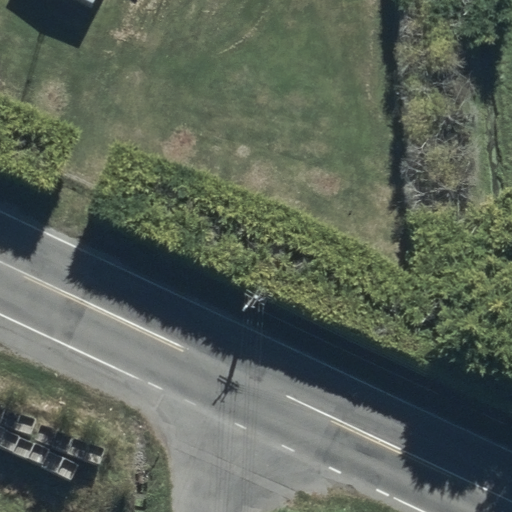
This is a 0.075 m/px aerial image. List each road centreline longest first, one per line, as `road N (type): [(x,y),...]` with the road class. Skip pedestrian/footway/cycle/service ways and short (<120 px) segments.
road 1 (tertiary): [(230,368),(511,501)]
road 2 (tertiary): [(0,260),(230,368)]
road 3 (unclassified): [(230,368),(219,511)]
